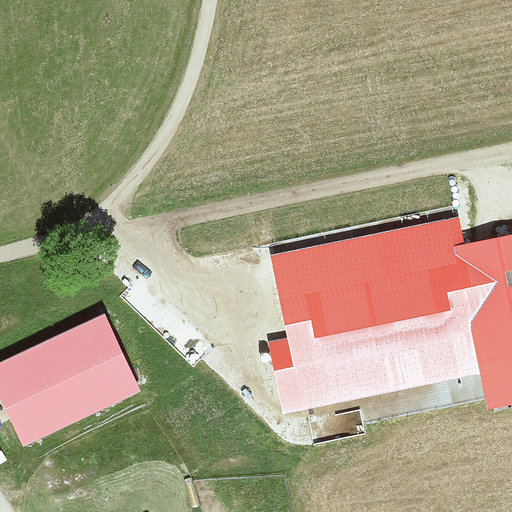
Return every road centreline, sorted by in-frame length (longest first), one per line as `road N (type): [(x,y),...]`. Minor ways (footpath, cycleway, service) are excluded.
road 1 (track): [(91,236),(511,159)]
road 2 (track): [(0,260),(91,236),(149,166),(189,88),(208,0)]
